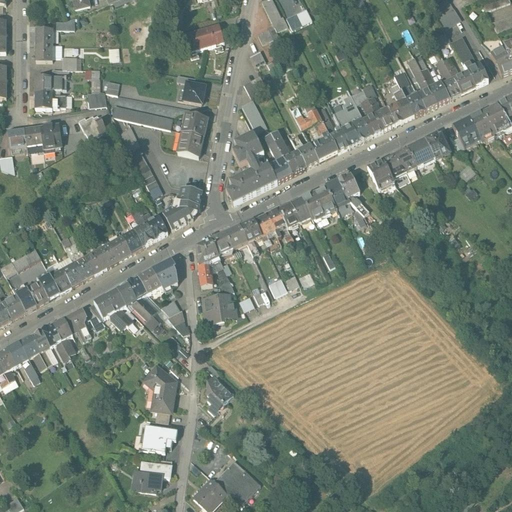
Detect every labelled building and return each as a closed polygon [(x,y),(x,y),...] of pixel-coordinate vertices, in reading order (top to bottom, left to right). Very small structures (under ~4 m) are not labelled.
[(72,0),(76,13),(90,9),(87,0),(72,0)] [(507,0),(487,0),(480,3),(485,14),(510,4),(507,0)] [(281,19),(272,1),(261,5),(273,30),(276,34),(288,28),(283,18),(281,19)] [(296,16),(286,21),(291,32),(302,27),(296,16)] [(511,17),(491,25),(497,36),(511,30),(511,17)] [(65,25),(56,25),(56,33),(74,33),(74,22),(65,25)] [(182,24),(174,22),(172,30),(180,32),(182,24)] [(219,28),(183,39),(188,57),(224,46),(219,28)] [(273,30),(258,37),(262,46),(269,43),(278,39),(276,34),(273,30)] [(53,32),(36,32),(36,49),(52,49),(53,32)] [(278,39),(269,43),(277,59),(286,55),(278,39)] [(511,45),(503,49),(504,51),(511,65),(511,45)] [(466,59),(459,47),(453,50),(460,62),(466,59)] [(52,49),(36,49),(36,64),(52,65),(52,49)] [(501,80),(511,76),(511,65),(504,51),(490,58),(501,80)] [(117,52),(110,52),(111,64),(118,63),(117,52)] [(341,53),(334,56),(338,65),(346,61),(341,53)] [(260,54),(250,60),(255,70),(265,65),(260,54)] [(466,59),(460,62),(463,68),(469,65),(466,59)] [(77,61),(62,60),(62,73),(73,73),(81,73),(81,62),(77,62),(77,61)] [(276,62),(266,66),(271,76),(281,71),(276,62)] [(422,63),(416,66),(421,75),(427,72),(422,63)] [(414,78),(421,75),(416,66),(415,64),(409,67),(414,78)] [(442,64),(436,67),(439,73),(445,69),(443,65),(442,64)] [(480,69),(473,72),(469,65),(463,68),(467,75),(475,92),(488,86),(480,69)] [(466,77),(460,80),(451,66),(445,69),(461,99),(473,93),(466,77)] [(461,99),(445,69),(439,73),(445,84),(448,86),(442,89),(450,104),(461,99)] [(427,72),(421,75),(423,80),(429,77),(428,74),(427,72)] [(62,73),(56,73),(56,80),(69,80),(69,83),(72,83),(73,73),(62,73)] [(100,73),(92,73),(91,97),(101,97),(100,95),(100,73)] [(421,75),(414,78),(416,81),(417,83),(423,80),(421,75)] [(394,81),(398,88),(400,92),(405,89),(406,90),(409,88),(403,77),(394,81)] [(441,87),(434,91),(434,87),(429,77),(423,80),(429,93),(438,110),(450,104),(442,89),(441,87)] [(205,90),(194,88),(196,82),(178,79),(177,85),(187,87),(183,104),(202,108),(205,90)] [(52,80),(35,80),(35,96),(52,96),(52,80)] [(260,80),(244,88),(249,98),(265,89),(263,86),(261,81),(260,80)] [(429,93),(423,80),(417,83),(422,94),(424,95),(417,99),(426,115),(438,110),(429,93)] [(120,97),(121,85),(109,84),(108,96),(120,97)] [(362,93),(363,95),(368,104),(374,101),(376,100),(371,88),(362,93)] [(398,88),(389,93),(393,100),(394,99),(402,95),(400,92),(398,88)] [(417,99),(410,102),(410,99),(406,90),(405,89),(400,92),(402,95),(406,104),(415,121),(426,115),(417,99)] [(363,95),(353,100),(358,109),(362,107),(368,104),(363,95)] [(402,95),(394,99),(397,104),(400,107),(392,110),(392,111),(387,113),(396,130),(415,121),(406,104),(402,95)] [(52,96),(35,96),(35,112),(52,113),(52,111),(59,111),(60,110),(65,110),(66,99),(52,98),(52,96)] [(91,97),(88,97),(89,112),(107,110),(101,97),(91,97)] [(364,125),(356,110),(351,101),(351,100),(345,103),(347,108),(343,110),(344,113),(353,129),(352,130),(361,147),(372,141),(363,125),(364,125)] [(374,101),(368,104),(371,111),(377,108),(374,101)] [(252,103),(242,109),(256,136),(264,132),(266,131),(252,103)] [(368,104),(362,107),(365,114),(371,111),(368,104)] [(312,108),(305,112),(305,113),(308,118),(316,114),(312,107),(311,107),(312,108)] [(396,130),(387,113),(380,116),(380,114),(377,108),(371,111),(384,136),(396,130)] [(496,108),(482,115),(493,139),(502,135),(503,136),(511,131),(511,130),(510,128),(496,108)] [(173,122),(115,110),(112,121),(171,133),(173,122)] [(300,116),(297,111),(291,114),(298,128),(304,125),(300,116)] [(384,136),(371,111),(365,114),(368,119),(370,121),(364,125),(363,125),(372,141),(384,136)] [(308,118),(305,113),(300,116),(304,125),(310,122),(308,118)] [(352,130),(353,129),(344,113),(334,118),(342,134),(341,135),(350,152),(361,147),(352,130)] [(324,114),(318,117),(322,125),(323,128),(329,125),(324,114)] [(482,115),(469,122),(479,143),(479,144),(484,141),(486,145),(494,140),(493,139),(482,115)] [(207,122),(186,117),(182,136),(203,140),(207,122)] [(304,125),(298,128),(302,135),(308,132),(313,129),(322,125),(318,117),(310,122),(304,125)] [(93,121),(92,120),(85,123),(90,133),(85,135),(85,136),(89,144),(107,135),(101,123),(97,120),(93,121)] [(85,123),(85,122),(78,125),(84,136),(85,136),(85,135),(90,133),(85,123)] [(469,122),(452,130),(458,141),(463,152),(479,143),(469,122)] [(329,125),(323,128),(326,134),(332,131),(329,125)] [(323,128),(315,132),(318,138),(326,134),(323,128)] [(59,129),(40,131),(43,147),(43,154),(54,153),(53,151),(62,150),(59,129)] [(313,129),(308,132),(316,147),(323,144),(323,142),(320,141),(318,138),(315,132),(313,129)] [(142,155),(130,130),(120,137),(138,173),(147,168),(140,156),(142,155)] [(40,131),(24,133),(27,149),(43,147),(40,131)] [(341,135),(334,138),(334,135),(332,131),(326,134),(338,158),(350,152),(341,135)] [(24,133),(9,135),(11,151),(27,149),(24,133)] [(316,147),(310,150),(319,167),(338,158),(326,134),(318,138),(320,141),(323,142),(323,144),(316,147)] [(203,140),(182,136),(178,157),(198,162),(203,140)] [(252,172),(253,174),(260,171),(255,162),(264,158),(262,154),(253,136),(234,146),(237,152),(233,154),(240,170),(248,165),(249,167),(249,169),(250,172),(252,172)] [(280,142),(277,136),(271,139),(275,147),(278,154),(284,151),(280,142)] [(449,156),(440,138),(438,139),(437,137),(425,143),(433,160),(437,158),(439,161),(442,160),(447,162),(449,156)] [(265,142),(269,150),(275,147),(271,139),(265,142)] [(284,140),(280,142),(284,151),(290,160),(294,158),(284,140)] [(293,142),(290,143),(293,148),(299,145),(297,140),(293,142)] [(463,152),(458,141),(453,144),(458,155),(463,152)] [(425,143),(407,152),(415,169),(433,160),(425,143)] [(310,150),(303,154),(302,151),(299,145),(293,148),(297,156),(306,173),(319,167),(310,150)] [(275,147),(269,150),(272,157),(279,154),(278,154),(275,147)] [(269,150),(262,154),(264,158),(266,162),(273,158),(272,157),(269,150)] [(294,158),(290,160),(284,151),(278,154),(279,154),(283,163),(292,179),(306,173),(297,156),(294,158)] [(415,169),(407,152),(394,158),(399,167),(401,166),(406,177),(417,172),(415,169)] [(283,163),(279,154),(272,157),(273,158),(276,164),(278,166),(270,170),(278,186),(292,179),(283,163)] [(399,167),(394,158),(383,164),(393,183),(406,177),(401,166),(399,167)] [(12,160),(0,161),(0,170),(0,172),(14,177),(12,160)] [(393,183),(383,164),(367,171),(378,194),(386,191),(389,197),(394,195),(393,194),(397,192),(396,191),(393,183)] [(253,174),(229,186),(232,192),(226,195),(233,208),(278,186),(270,170),(269,169),(264,172),(262,169),(260,171),(253,174)] [(469,171),(460,176),(465,181),(474,176),(469,171)] [(150,173),(141,178),(149,194),(159,188),(150,173)] [(360,197),(351,179),(345,182),(338,185),(338,186),(347,203),(350,206),(356,212),(361,208),(357,203),(355,204),(352,201),(360,197)] [(347,203),(338,186),(326,191),(336,213),(350,206),(347,203)] [(326,191),(302,202),(311,222),(312,224),(319,221),(320,223),(337,215),(336,213),(326,191)] [(176,205),(175,212),(174,212),(163,218),(172,235),(193,223),(195,222),(196,220),(197,218),(197,216),(198,217),(201,202),(202,196),(182,192),(180,206),(176,205)] [(311,222),(302,202),(290,208),(299,227),(300,228),(311,222)] [(148,217),(143,207),(137,210),(142,220),(148,217)] [(299,227),(290,208),(278,213),(286,230),(288,233),(299,227)] [(369,216),(361,208),(356,212),(364,221),(367,218),(369,216)] [(137,210),(130,214),(136,224),(142,220),(137,210)] [(286,230),(278,213),(267,219),(275,236),(276,239),(279,237),(278,234),(286,230)] [(158,221),(151,225),(150,220),(148,217),(142,220),(155,244),(168,237),(158,221)] [(267,219),(254,225),(262,241),(264,244),(269,242),(268,239),(275,236),(267,219)] [(155,244),(142,220),(136,224),(138,228),(141,230),(141,231),(134,234),(143,251),(155,244)] [(254,225),(240,232),(247,248),(262,241),(254,225)] [(240,232),(225,238),(233,254),(234,257),(237,256),(236,253),(247,248),(240,232)] [(134,234),(122,241),(131,258),(143,251),(134,234)] [(219,241),(211,245),(218,261),(233,254),(225,238),(219,241)] [(290,238),(285,241),(289,249),(295,246),(291,240),(290,238)] [(73,239),(67,242),(71,249),(77,246),(73,239)] [(122,241),(109,248),(119,265),(131,258),(122,241)] [(77,246),(71,249),(67,242),(61,245),(70,260),(73,267),(85,261),(77,246)] [(211,245),(197,252),(196,254),(198,270),(201,291),(213,289),(211,280),(210,280),(208,269),(219,263),(218,261),(211,245)] [(109,248),(97,254),(107,271),(119,265),(109,248)] [(35,252),(24,259),(29,269),(41,262),(35,252)] [(107,271),(97,254),(85,261),(94,278),(107,271)] [(294,275),(293,268),(289,269),(288,263),(279,264),(278,254),(275,255),(278,278),(294,275)] [(328,256),(323,259),(330,273),(335,270),(328,256)] [(24,259),(12,265),(18,275),(29,269),(24,259)] [(70,260),(53,269),(56,273),(57,276),(63,274),(73,267),(70,260)] [(85,261),(73,267),(83,285),(94,278),(85,261)] [(171,264),(152,274),(162,291),(164,295),(178,288),(176,277),(174,273),(176,272),(171,264)] [(6,282),(18,275),(12,265),(1,272),(6,282)] [(73,267),(63,274),(72,290),(83,285),(73,267)] [(46,272),(48,276),(49,277),(56,273),(53,269),(53,268),(46,272)] [(227,268),(222,270),(227,279),(231,277),(227,268)] [(300,278),(304,290),(316,286),(311,273),(300,278)] [(57,276),(51,280),(60,297),(72,290),(63,274),(57,276)] [(162,291),(152,274),(138,281),(148,298),(162,291)] [(60,297),(51,280),(49,277),(48,276),(37,282),(39,287),(49,303),(60,297)] [(297,278),(287,282),(292,293),(302,288),(297,278)] [(270,287),(277,301),(291,295),(283,280),(270,287)] [(148,298),(139,282),(133,285),(133,284),(127,288),(137,304),(152,320),(155,317),(156,319),(158,317),(145,304),(142,302),(148,298)] [(26,316),(37,310),(28,293),(24,286),(13,292),(15,298),(17,300),(26,316)] [(230,286),(221,288),(222,297),(234,295),(230,286)] [(39,287),(28,293),(37,310),(49,303),(39,287)] [(137,304),(127,288),(117,294),(126,310),(128,309),(133,307),(134,310),(148,324),(146,326),(151,331),(157,325),(152,320),(137,304)] [(263,293),(255,295),(259,308),(266,306),(263,293)] [(126,310),(117,294),(106,300),(115,317),(121,323),(122,324),(127,320),(123,316),(119,314),(126,310)] [(229,299),(203,302),(206,324),(212,324),(212,326),(225,325),(224,323),(231,322),(231,315),(236,314),(235,305),(230,305),(229,299)] [(14,302),(3,308),(11,324),(26,316),(17,300),(14,302)] [(115,317),(106,300),(94,307),(103,323),(110,319),(111,323),(116,328),(121,323),(115,317)] [(250,300),(239,305),(244,315),(255,310),(250,300)] [(180,314),(174,304),(170,306),(176,316),(180,314)] [(3,308),(0,309),(0,330),(11,324),(3,308)] [(83,313),(64,323),(72,339),(78,336),(87,331),(85,328),(89,326),(83,313)] [(133,326),(127,320),(122,324),(127,329),(128,331),(133,326)] [(72,339),(64,323),(53,329),(65,353),(71,350),(69,345),(66,343),(73,339),(72,339)] [(122,324),(121,323),(116,328),(122,334),(127,329),(122,324)] [(53,329),(42,335),(50,351),(57,348),(57,351),(63,363),(69,360),(65,353),(53,329)] [(87,331),(78,336),(83,345),(92,341),(87,331)] [(50,351),(42,335),(31,341),(43,365),(49,362),(47,357),(43,355),(50,351)] [(43,365),(31,341),(20,347),(28,364),(29,363),(35,360),(35,364),(37,367),(43,365)] [(20,347),(7,354),(16,371),(24,366),(24,371),(29,379),(35,376),(29,363),(28,364),(20,347)] [(71,350),(65,353),(69,360),(76,356),(73,352),(71,350)] [(16,371),(7,354),(0,358),(0,370),(8,384),(13,381),(10,374),(16,371)] [(53,368),(49,362),(43,365),(47,371),(53,368)] [(43,365),(37,367),(41,374),(47,371),(43,365)] [(183,376),(174,367),(170,372),(178,380),(183,376)] [(8,384),(0,370),(0,386),(2,389),(0,390),(2,394),(4,393),(3,391),(9,387),(8,384)] [(170,385),(166,381),(168,379),(157,370),(146,383),(156,392),(153,412),(171,415),(175,392),(172,392),(172,390),(174,390),(175,390),(176,389),(177,388),(177,387),(177,385),(176,384),(175,383),(174,383),(172,383),(171,384),(170,385)] [(35,376),(29,379),(30,381),(31,384),(38,380),(35,376)] [(234,399),(214,379),(207,386),(208,404),(212,408),(208,412),(215,419),(219,414),(217,411),(221,407),(224,409),(234,399)] [(171,427),(151,424),(150,430),(170,433),(171,427)] [(150,430),(147,429),(145,439),(148,440),(146,452),(143,452),(143,453),(150,454),(149,455),(155,456),(155,455),(165,457),(166,451),(171,452),(173,444),(176,445),(178,434),(170,433),(150,430)] [(261,490),(235,465),(214,486),(226,498),(240,511),(261,490)] [(159,468),(142,466),(141,476),(139,476),(137,493),(156,495),(156,492),(161,492),(163,480),(170,481),(171,469),(159,468)] [(210,483),(194,501),(205,511),(211,511),(226,498),(214,486),(210,483)] [(17,501),(6,509),(8,511),(23,511),(24,511),(17,501)]
